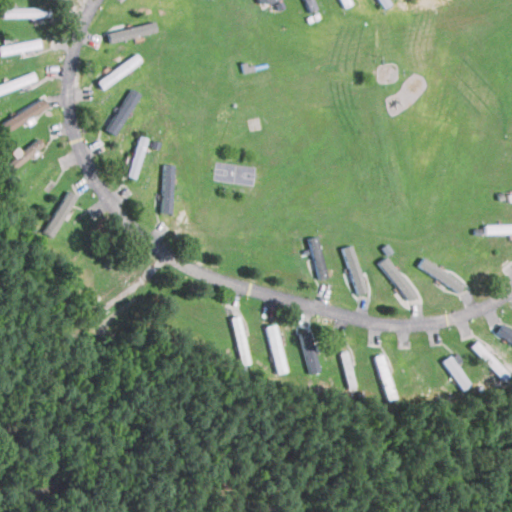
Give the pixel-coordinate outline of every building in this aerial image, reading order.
[(3,8),(3,17),(47,15),(47,6),(3,8)] [(107,32),(109,43),(157,30),(154,20),(107,32)] [(0,52),(40,48),(39,39),(0,43),(0,52)] [(109,82),(136,63),(132,56),(97,81),(101,87),(109,82)] [(140,93),(131,87),(105,129),(114,135),(140,93)] [(47,105),(43,97),(11,116),(16,124),(47,105)] [(136,178),(147,137),(138,134),(126,175),(136,178)] [(44,144),(38,137),(14,156),(20,164),(44,144)] [(161,212),(172,212),(174,164),(163,163),(161,212)] [(75,193),(65,189),(44,233),(53,237),(75,193)] [(511,223),(483,224),(484,234),(511,233),(511,223)] [(309,244),(319,278),(327,276),(317,242),(309,244)] [(341,247),(356,294),(367,290),(351,244),(341,247)] [(406,273),(399,277),(387,256),(380,259),(404,300),(418,292),(406,273)] [(458,292),(464,282),(423,256),(417,265),(458,292)] [(267,339),(278,337),(275,323),(264,326),(267,339)] [(310,339),(308,330),(299,333),(309,370),(319,368),(316,357),(315,357),(310,339)] [(462,359),(456,351),(441,362),(462,389),(470,383),(456,364),(462,359)]
